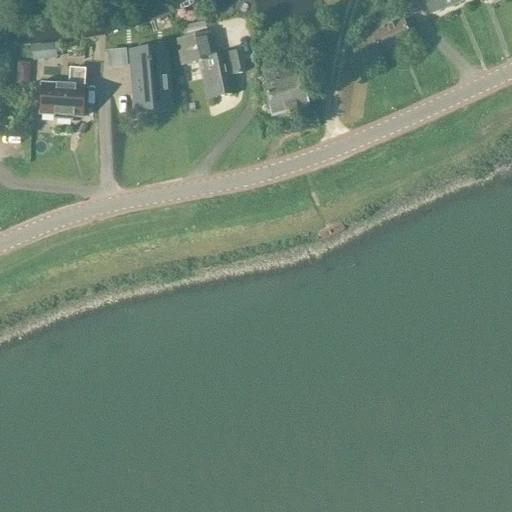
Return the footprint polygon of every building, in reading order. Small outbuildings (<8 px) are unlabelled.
[(424,0),(430,15),(469,0),(424,0)] [(370,37),(352,45),(361,66),(413,43),(404,23),(400,25),(396,16),(367,28),(370,37)] [(211,34),(177,42),(182,67),(200,63),(208,101),(238,94),(234,76),(242,75),(242,71),(240,71),(236,53),(222,56),(222,57),(216,58),(211,34)] [(107,52),(108,68),(126,67),(125,51),(107,52)] [(146,62),(133,63),(138,113),(139,113),(167,110),(168,110),(164,61),(151,62),(151,59),(146,60),(146,62)] [(43,86),(41,116),(55,117),(55,119),(72,121),(72,118),(82,118),(84,89),(83,89),(85,72),(71,71),(69,88),(43,86)] [(299,79),(264,90),(273,118),(308,107),(299,79)]
